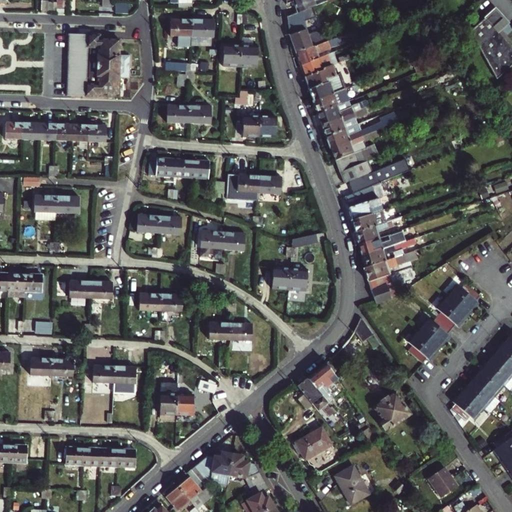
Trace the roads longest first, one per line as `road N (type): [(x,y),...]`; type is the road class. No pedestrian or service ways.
road 1 (residential): [(507,511),(426,393),(511,296)]
road 2 (residential): [(0,338),(162,347),(213,373),(246,406)]
road 3 (residential): [(113,262),(220,281),(311,354)]
road 4 (residential): [(311,354),(341,322),(347,294),(341,236),(313,154)]
road 5 (residential): [(175,465),(135,433),(0,428)]
road 6 (residential): [(139,142),(313,154)]
road 7 (residential): [(313,154),(281,64),(271,0)]
road 8 (residential): [(0,103),(146,108)]
road 9 (residential): [(145,20),(0,15)]
road 10 (residential): [(307,511),(246,406)]
